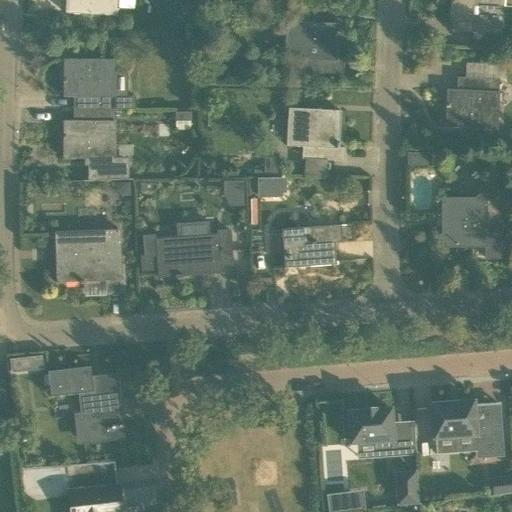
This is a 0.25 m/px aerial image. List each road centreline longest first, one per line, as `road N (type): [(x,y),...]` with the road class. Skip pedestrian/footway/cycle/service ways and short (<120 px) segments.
road 1 (residential): [(178,511),(168,413),(185,391),(511,361)]
road 2 (residential): [(390,311),(51,334),(37,330),(0,284)]
road 3 (residential): [(390,311),(396,0)]
road 4 (residential): [(0,242),(11,0)]
road 5 (residential): [(511,302),(390,311)]
